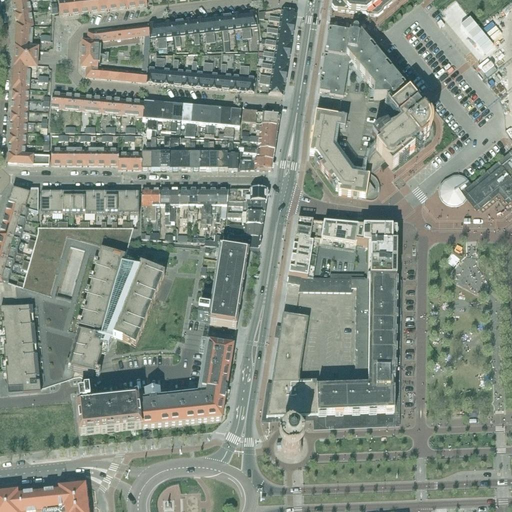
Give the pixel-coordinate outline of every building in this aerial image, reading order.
[(61,18),(70,16),(68,0),(61,0),(62,2),(59,2),(61,18)] [(78,0),(71,1),(70,0),(68,0),(70,16),(80,15),(78,0)] [(80,15),(89,14),(87,0),(80,0),(78,0),(80,15)] [(96,0),(87,0),(89,14),(98,13),(96,0)] [(108,12),(106,0),(96,0),(98,13),(108,12)] [(116,0),(106,0),(108,12),(117,11),(116,0)] [(116,0),(117,11),(127,10),(125,0),(116,0)] [(135,0),(125,0),(127,10),(136,9),(135,0)] [(145,0),(135,0),(136,9),(146,8),(145,0)] [(334,0),(334,7),(338,13),(369,16),(374,12),(381,13),(396,0),(399,1),(399,0),(334,0)] [(15,16),(31,14),(30,4),(14,6),(15,16)] [(295,22),(296,14),(282,12),(280,20),(269,18),(268,23),(279,25),(294,27),(294,26),(295,22)] [(17,28),(33,29),(31,14),(15,16),(17,28)] [(247,45),(252,45),(250,30),(257,29),(256,15),(248,16),(244,16),(247,41),(247,45)] [(247,41),(244,16),(240,17),(232,18),(234,32),(241,31),(244,52),(248,51),(247,45),(247,41)] [(225,55),(230,54),(227,32),(234,32),(232,18),(221,19),(225,55)] [(213,34),(220,33),(219,19),(212,20),(208,21),(210,45),(215,45),(213,34)] [(206,46),(210,45),(208,21),(204,21),(196,22),(198,36),(205,35),(206,46)] [(199,47),(198,36),(196,22),(192,22),(185,23),(186,37),(193,36),(195,47),(199,47)] [(179,38),(186,37),(185,23),(173,25),(175,38),(176,49),(180,49),(179,38)] [(173,39),(171,25),(164,26),(160,26),(162,51),(167,51),(165,40),(173,39)] [(293,34),(294,27),(279,25),(278,32),(267,30),(267,35),(277,36),(292,39),(293,34)] [(158,52),(162,51),(160,26),(156,27),(156,26),(148,27),(149,37),(149,41),(150,42),(157,41),(158,52)] [(149,41),(149,37),(148,27),(135,29),(136,39),(145,38),(145,40),(149,41)] [(32,39),(33,29),(17,28),(16,38),(32,39)] [(124,40),(136,39),(135,29),(123,30),(124,40)] [(112,42),(124,40),(123,30),(111,32),(112,42)] [(99,43),(112,42),(111,32),(98,33),(99,43)] [(352,37),(350,37),(350,36),(334,33),(329,32),(322,77),(321,86),(319,94),(343,98),(348,68),(351,65),(373,92),(373,101),(384,101),(384,105),(388,110),(389,112),(384,117),(396,132),(388,135),(387,132),(378,136),(372,141),(377,147),(371,152),(368,154),(366,157),(365,160),(364,163),(363,167),(361,176),(361,179),(351,178),(332,151),(337,121),(316,117),(309,158),(314,159),(313,162),(336,193),(339,193),(338,198),(362,201),(374,192),(367,182),(368,178),(380,168),(381,170),(386,166),(391,172),(414,153),(413,151),(425,141),(426,140),(427,139),(427,138),(428,137),(429,136),(429,133),(430,131),(430,129),(429,127),(429,125),(427,123),(422,116),(417,110),(419,109),(409,97),(392,110),(388,105),(388,101),(398,102),(398,97),(405,91),(394,78),(368,47),(365,43),(361,38),(358,37),(358,36),(358,35),(358,34),(357,34),(356,33),(355,33),(354,33),(354,34),(353,34),(352,35),(352,37)] [(98,47),(98,44),(99,43),(98,33),(88,35),(87,44),(82,44),(82,52),(82,57),(81,61),(82,61),(81,70),(86,70),(86,79),(96,80),(97,71),(98,68),(100,68),(101,47),(98,47)] [(291,46),(292,39),(277,36),(276,44),(266,42),(265,46),(276,48),(291,50),(291,46)] [(31,50),(32,39),(16,38),(16,49),(31,50)] [(289,58),(291,50),(276,48),(275,55),(264,53),(263,58),(274,60),(288,62),(289,62),(289,58)] [(38,50),(31,50),(16,49),(15,57),(15,59),(15,61),(14,69),(30,70),(37,71),(37,68),(37,60),(38,50)] [(287,70),(288,62),(274,60),(273,67),(262,65),(261,70),(272,72),(287,74),(287,70)] [(158,86),(160,61),(156,61),(155,72),(147,71),(147,72),(147,75),(146,85),(154,86),(158,86)] [(164,73),(165,62),(160,61),(158,86),(162,86),(162,87),(170,87),(171,73),(164,73)] [(177,74),(178,63),(174,63),(172,87),(183,88),(184,75),(177,74)] [(194,89),(196,76),(197,65),(192,64),(191,75),(184,75),(183,88),(183,89),(190,89),(194,89)] [(206,90),(208,66),(204,65),(203,76),(196,76),(194,89),(194,90),(202,90),(206,90)] [(212,77),(212,66),(208,66),(206,90),(210,91),(217,92),(218,91),(218,78),(212,77)] [(225,78),(226,67),(221,67),(220,78),(219,92),(231,93),(232,79),(225,78)] [(29,81),(30,70),(14,69),(13,80),(29,81)] [(242,94),(245,69),(240,69),(239,80),(232,79),(231,93),(238,94),(238,93),(242,94)] [(248,80),(249,69),(245,69),(242,94),(246,94),(254,95),(255,81),(248,80)] [(110,72),(97,71),(96,80),(109,82),(110,72)] [(122,73),(112,72),(110,72),(109,82),(121,83),(122,73)] [(147,75),(147,72),(144,72),(144,74),(134,74),(133,84),(146,85),(147,75)] [(287,74),(272,72),(271,79),(260,77),(259,82),(285,86),(286,82),(287,74)] [(134,74),(132,74),(122,73),(121,83),(133,84),(134,74)] [(29,92),(29,81),(13,80),(13,91),(29,92)] [(283,98),(285,86),(259,82),(259,86),(270,87),(268,96),(283,98)] [(28,103),(29,92),(13,91),(12,102),(28,103)] [(62,112),(63,97),(53,96),(51,110),(62,112)] [(72,113),(73,98),(63,97),(62,112),(72,113)] [(82,113),(83,99),(73,98),(72,113),(82,113)] [(92,114),(93,100),(83,99),(82,113),(92,114)] [(102,115),(103,101),(93,100),(92,114),(102,115)] [(112,116),(113,102),(103,101),(102,115),(112,116)] [(27,114),(28,103),(12,102),(11,113),(27,114)] [(121,117),(123,103),(113,102),(112,116),(121,117)] [(131,118),(133,104),(123,103),(121,117),(131,118)] [(143,119),(144,105),(133,104),(131,118),(143,119)] [(143,119),(142,122),(147,123),(146,133),(146,138),(151,138),(151,133),(154,106),(151,106),(150,106),(149,105),(147,105),(146,106),(145,105),(144,105),(143,119)] [(151,133),(151,138),(155,139),(156,133),(157,127),(162,127),(162,124),(164,107),(163,107),(162,107),(161,106),(159,106),(158,107),(157,106),(154,106),(151,133)] [(161,134),(161,139),(170,139),(171,135),(173,108),(170,107),(170,108),(169,108),(168,107),(166,107),(165,107),(164,107),(162,124),(167,124),(166,134),(161,134)] [(173,108),(171,135),(175,135),(177,125),(181,126),(183,108),(182,108),(182,109),(181,109),(180,108),(178,108),(177,108),(176,108),(173,108)] [(183,108),(181,126),(186,126),(185,136),(184,140),(189,140),(192,109),(190,109),(189,109),(188,109),(186,109),(184,109),(183,109),(183,108)] [(192,109),(189,140),(194,140),(195,127),(200,127),(202,110),(201,110),(201,111),(200,110),(199,110),(197,110),(196,110),(195,110),(192,109)] [(202,110),(200,127),(205,128),(204,141),(209,141),(212,111),(209,111),(208,111),(207,111),(205,110),(204,111),(203,111),(203,110),(202,110)] [(212,111),(209,141),(214,141),(215,129),(220,129),(221,112),(220,112),(219,112),(217,111),(215,112),(214,112),(215,111),(212,111)] [(219,136),(219,141),(228,142),(231,113),(228,112),(228,113),(227,113),(226,112),(224,112),(223,112),(222,112),(221,112),(220,129),(224,129),(223,137),(219,136)] [(27,125),(27,114),(11,113),(11,124),(27,125)] [(228,142),(228,143),(233,143),(234,130),(239,130),(239,129),(241,114),(240,114),(234,113),(231,113),(228,142)] [(243,114),(242,126),(256,127),(278,129),(280,117),(243,114)] [(26,136),(27,125),(11,124),(10,135),(26,136)] [(256,127),(256,133),(256,139),(260,139),(276,141),(278,129),(256,127)] [(25,146),(26,136),(10,135),(9,145),(25,146)] [(241,138),(241,142),(250,143),(250,144),(259,145),(258,151),(275,153),(276,141),(260,139),(256,139),(251,138),(241,138)] [(156,140),(151,140),(151,145),(151,172),(160,172),(160,155),(160,149),(156,149),(156,140)] [(164,155),(160,155),(160,172),(169,172),(170,141),(164,141),(164,155)] [(179,141),(170,141),(169,172),(172,172),(173,172),(174,173),(176,173),(177,172),(178,172),(179,172),(179,155),(174,155),(174,145),(179,145),(179,141)] [(185,141),(181,141),(181,146),(185,146),(186,155),(181,155),(181,173),(190,173),(190,142),(185,141)] [(195,142),(190,142),(190,173),(193,173),(193,172),(194,172),(195,173),(197,173),(198,172),(199,172),(199,173),(199,155),(195,155),(195,142)] [(204,155),(199,155),(199,173),(209,173),(209,143),(204,142),(204,155)] [(213,143),(209,143),(209,173),(218,173),(218,159),(218,155),(214,156),(213,143)] [(221,153),(218,153),(218,155),(218,159),(218,173),(227,173),(227,156),(227,147),(227,144),(227,143),(222,143),(222,145),(221,145),(221,153)] [(233,144),(227,144),(227,147),(227,156),(227,173),(238,173),(238,155),(233,155),(233,144)] [(25,158),(25,146),(9,145),(9,157),(25,158)] [(146,155),(141,155),(141,156),(141,172),(142,172),(143,172),(144,172),(146,172),(147,172),(148,172),(149,172),(151,172),(151,145),(146,145),(146,155)] [(239,149),(239,154),(243,154),(243,155),(258,156),(257,161),(273,163),(275,153),(258,151),(244,150),(239,149)] [(63,168),(63,152),(52,152),(52,168),(63,168)] [(74,168),(74,152),(63,152),(63,168),(74,168)] [(85,168),(85,152),(74,152),(74,168),(85,168)] [(85,168),(96,168),(96,152),(85,152),(85,168)] [(107,168),(107,152),(96,152),(96,168),(107,168)] [(119,156),(119,152),(107,152),(107,168),(118,168),(118,162),(118,156),(119,156)] [(141,172),(141,156),(134,156),(134,152),(130,152),(130,156),(130,172),(141,172)] [(130,172),(130,156),(119,156),(118,156),(118,162),(118,168),(118,172),(130,172)] [(49,159),(25,158),(9,157),(8,166),(17,167),(19,167),(33,168),(49,168),(49,159)] [(499,189),(508,201),(511,197),(511,159),(467,196),(477,208),(499,189)] [(240,162),(239,173),(272,173),(273,163),(257,161),(253,161),(253,162),(244,162),(243,162),(240,162)] [(466,184),(463,181),(458,180),(454,180),(445,185),(442,189),(441,193),(441,198),(443,203),(447,206),(452,207),(457,207),(462,205),(465,201),(461,195),(471,187),(468,183),(466,184)] [(33,206),(38,208),(38,192),(31,192),(29,197),(27,196),(27,197),(13,193),(11,198),(8,207),(26,211),(28,204),(33,206)] [(151,220),(151,192),(142,192),(142,208),(146,208),(146,220),(151,220)] [(160,208),(160,192),(151,192),(151,220),(151,224),(155,224),(155,220),(156,208),(160,208)] [(169,227),(169,192),(160,192),(160,208),(165,208),(164,227),(169,227)] [(178,208),(179,192),(169,192),(169,227),(171,227),(171,224),(173,224),(174,208),(178,208)] [(188,193),(179,192),(178,208),(183,208),(183,222),(188,221),(188,193)] [(198,209),(198,193),(188,193),(188,225),(192,225),(192,208),(198,209)] [(206,221),(208,193),(198,193),(198,209),(202,209),(201,231),(206,231),(206,228),(206,227),(206,221)] [(206,221),(206,227),(211,227),(212,215),(216,215),(218,193),(208,193),(206,221)] [(216,215),(215,224),(220,225),(221,220),(225,221),(226,209),(228,193),(218,193),(216,215)] [(266,205),(267,201),(267,193),(230,193),(229,204),(236,204),(266,205)] [(41,195),(41,216),(52,216),(52,195),(41,195)] [(63,216),(63,195),(52,195),(52,216),(63,216)] [(74,195),(70,195),(63,195),(63,216),(74,216),(74,195)] [(74,216),(78,216),(85,216),(85,195),(74,195),(74,216)] [(95,216),(96,195),(85,195),(85,216),(95,216)] [(106,216),(106,195),(96,195),(95,216),(106,216)] [(117,216),(117,195),(106,195),(106,216),(117,216)] [(128,216),(128,195),(117,195),(117,216),(128,216)] [(139,216),(139,195),(128,195),(128,216),(139,216)] [(266,205),(236,204),(229,204),(228,207),(241,207),(245,208),(245,216),(264,217),(266,205)] [(8,207),(5,218),(26,223),(29,213),(29,212),(26,211),(8,207)] [(228,215),(227,220),(243,220),(243,222),(242,228),(262,229),(264,217),(245,216),(228,215)] [(26,223),(5,218),(2,228),(23,234),(26,223)] [(289,277),(289,278),(294,279),(295,279),(296,280),(300,280),(307,282),(307,280),(313,246),(313,245),(314,245),(315,242),(317,225),(308,225),(302,224),(297,224),(295,238),(289,277)] [(321,235),(320,243),(327,244),(354,249),(355,249),(356,249),(356,248),(357,242),(358,229),(354,229),(349,228),(347,228),(343,228),(337,227),(336,227),(332,227),(326,226),(323,226),(322,230),(321,235)] [(229,227),(229,232),(238,233),(238,239),(260,241),(262,229),(242,228),(229,227)] [(0,236),(0,238),(17,243),(20,244),(23,234),(2,228),(0,236)] [(357,242),(356,248),(356,249),(356,247),(365,249),(367,249),(370,250),(370,268),(370,277),(370,282),(370,283),(396,283),(396,277),(396,268),(397,233),(359,232),(360,229),(358,229),(357,242)] [(29,269),(27,274),(24,284),(24,285),(23,290),(22,290),(15,288),(17,310),(17,311),(37,309),(45,390),(70,381),(73,380),(75,373),(93,378),(95,372),(97,372),(102,356),(100,355),(101,350),(103,351),(103,350),(108,352),(129,361),(132,353),(137,340),(152,303),(162,278),(159,276),(140,268),(138,273),(134,272),(136,267),(137,261),(129,258),(126,258),(126,257),(127,253),(129,246),(133,232),(133,231),(132,231),(128,231),(122,231),(117,231),(112,231),(106,231),(101,231),(89,231),(84,231),(80,231),(68,231),(63,231),(58,231),(52,231),(47,231),(38,231),(38,237),(36,244),(34,248),(33,253),(30,264),(29,269)] [(214,243),(214,249),(222,250),(223,243),(223,238),(214,237),(214,243)] [(20,244),(17,243),(0,238),(0,249),(17,255),(20,244)] [(230,239),(225,238),(223,238),(223,243),(236,244),(235,251),(248,252),(259,253),(260,241),(238,239),(230,239)] [(0,260),(4,262),(14,265),(17,255),(0,249),(0,260)] [(236,331),(248,255),(222,251),(214,300),(212,300),(209,313),(199,312),(197,322),(210,324),(210,326),(211,326),(235,330),(236,331)] [(14,265),(4,262),(0,260),(0,272),(11,275),(14,265)] [(0,283),(8,286),(8,285),(11,275),(0,272),(0,283)] [(289,278),(288,286),(293,287),(299,288),(300,280),(296,280),(295,279),(294,279),(289,278)] [(299,288),(299,295),(308,295),(309,282),(307,282),(300,280),(299,288)] [(355,383),(315,385),(317,419),(318,428),(393,425),(393,416),(394,416),(394,394),(392,394),(392,384),(394,384),(396,292),(396,283),(370,283),(363,282),(358,282),(354,282),(352,282),(352,291),(356,291),(355,383)] [(7,385),(8,399),(41,396),(40,391),(45,390),(37,309),(17,311),(17,310),(0,312),(1,319),(3,319),(4,326),(1,327),(2,334),(4,334),(6,350),(4,351),(5,364),(7,364),(9,380),(6,381),(7,385)] [(282,318),(266,421),(317,419),(315,385),(299,385),(299,379),(308,322),(282,318)] [(140,407),(142,431),(142,432),(143,432),(143,431),(221,423),(225,401),(226,401),(226,399),(225,399),(226,395),(227,394),(227,393),(226,393),(230,370),(233,350),(222,348),(210,346),(209,346),(200,400),(175,403),(140,407)] [(148,395),(146,395),(144,395),(145,403),(160,401),(160,394),(148,395)] [(142,431),(140,407),(120,409),(120,404),(90,407),(89,396),(78,398),(79,408),(78,408),(79,411),(77,411),(80,438),(141,431),(142,432),(142,431)] [(279,447),(276,447),(276,450),(276,453),(280,453),(282,456),(284,458),(287,459),(290,460),(292,460),(295,459),(297,458),(299,457),(301,455),(302,453),(302,451),(303,449),(302,446),(302,444),(301,442),(299,441),(297,439),(296,438),(294,437),(291,437),(289,437),(287,438),(284,439),(282,441),(281,443),(280,445),(279,447)] [(88,511),(88,510),(87,504),(86,488),(70,490),(67,489),(64,489),(62,490),(58,491),(58,494),(18,499),(17,495),(0,497),(0,511),(88,511)]
